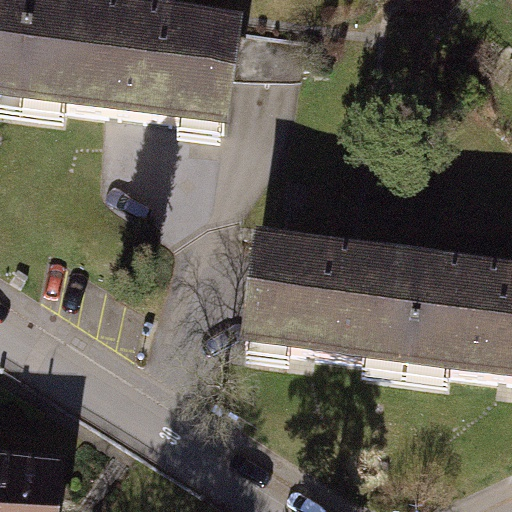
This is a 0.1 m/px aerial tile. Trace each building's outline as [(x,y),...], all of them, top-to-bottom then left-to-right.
[(23,21),(0,18),(0,139),(8,141),(23,21)] [(205,43),(23,21),(8,141),(190,163),(205,43)] [(418,274),(259,254),(246,353),(405,374),(418,274)] [(511,286),(418,274),(405,374),(511,387),(511,286)] [(57,511),(61,479),(0,472),(0,511),(57,511)]
